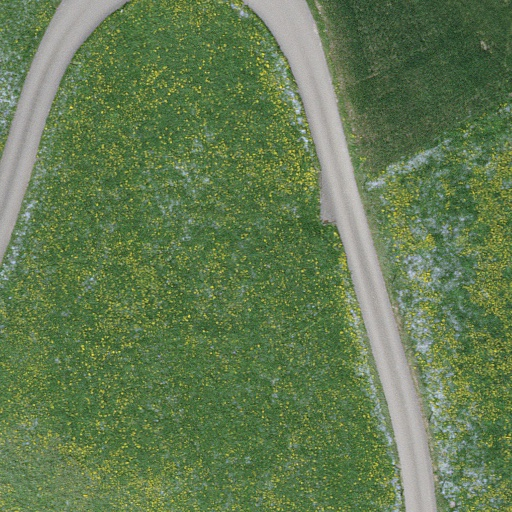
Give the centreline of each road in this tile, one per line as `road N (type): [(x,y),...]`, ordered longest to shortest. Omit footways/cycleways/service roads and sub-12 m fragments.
road 1 (unclassified): [(420,511),(397,375),(315,91),(274,0)]
road 2 (unclassified): [(93,0),(40,84),(0,220)]
